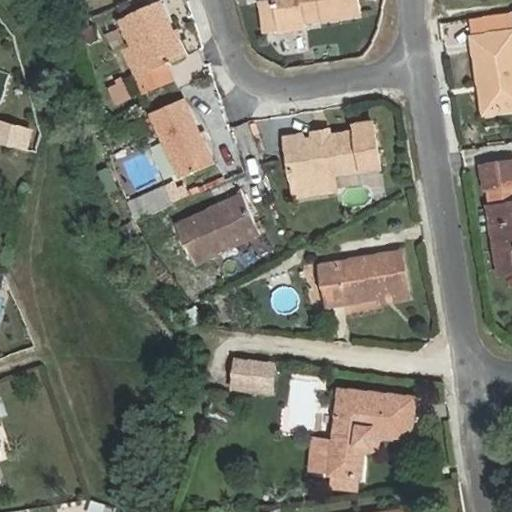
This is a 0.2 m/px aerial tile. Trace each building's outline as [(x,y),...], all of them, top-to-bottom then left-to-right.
[(186,56),(161,0),(121,18),(144,74),(137,77),(144,94),(152,90),(175,80),(168,64),(186,56)] [(274,0),(279,31),(306,27),(304,16),(321,13),(322,19),(361,13),(359,0),(274,0)] [(484,83),(489,113),(511,109),(511,30),(472,37),(479,84),(484,83)] [(105,84),(112,104),(129,98),(122,79),(105,84)] [(151,113),(182,178),(214,163),(184,98),(151,113)] [(294,189),(336,182),(334,174),(382,167),(374,122),(357,125),(358,131),(304,139),(303,134),(286,137),(294,189)] [(511,160),(482,166),(486,189),(511,184),(511,160)] [(96,170),(103,192),(120,186),(113,164),(96,170)] [(164,186),(129,202),(137,220),(172,204),(164,186)] [(243,194),(177,224),(194,264),(260,233),(243,194)] [(501,274),(511,272),(511,203),(489,207),(501,274)] [(321,265),(329,306),(410,292),(402,251),(321,265)] [(233,387),(272,391),(276,361),(237,356),(233,387)] [(376,436),(412,440),(416,397),(340,389),(331,474),(362,478),(366,448),(376,449),(376,436)]
